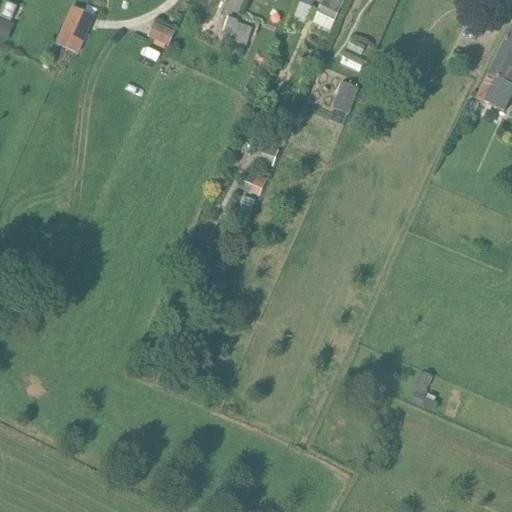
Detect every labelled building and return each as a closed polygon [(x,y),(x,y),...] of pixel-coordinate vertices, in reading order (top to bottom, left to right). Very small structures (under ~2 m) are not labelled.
[(309,9),(312,0),(299,0),(297,5),(309,9)] [(334,21),(343,0),(329,0),(328,4),(323,2),(317,13),(334,21)] [(54,44),(67,50),(83,14),(71,8),(54,44)] [(94,18),(83,14),(67,50),(78,55),(94,18)] [(237,22),(227,18),(220,38),(246,46),(251,29),(237,24),(237,22)] [(14,26),(0,20),(0,40),(7,43),(14,26)] [(156,21),(150,37),(171,45),(178,30),(156,21)] [(511,29),(477,101),(503,114),(511,96),(511,29)] [(245,90),(254,95),(260,83),(250,78),(245,90)] [(346,116),(347,117),(358,91),(341,84),(331,110),(333,111),(329,123),(342,128),(346,116)] [(366,98),(378,104),(384,90),(373,85),(366,98)] [(289,130),(295,116),(279,110),(273,124),(289,130)] [(256,164),(272,169),(277,155),(261,149),(256,164)] [(259,198),(266,180),(245,171),(237,189),(259,198)] [(423,399),(432,378),(423,375),(422,376),(419,375),(412,394),(415,395),(411,404),(422,408),(422,407),(434,412),(438,405),(423,399)]
